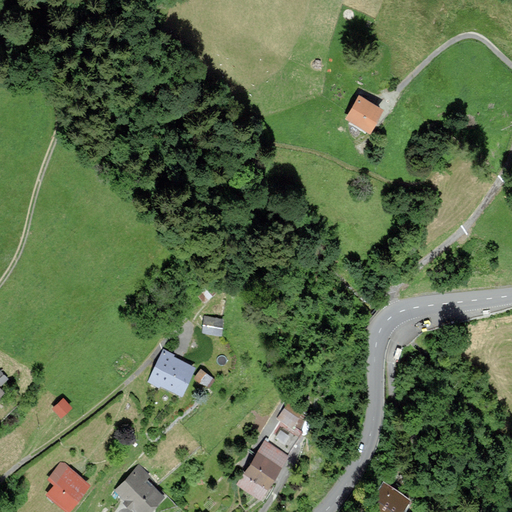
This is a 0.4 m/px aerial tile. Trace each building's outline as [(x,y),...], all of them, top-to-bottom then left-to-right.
[(383,106),(359,93),(346,118),(370,131),(383,106)] [(204,301),(217,288),(208,280),(196,293),(204,301)] [(223,318),(204,315),(203,332),(221,334),(223,318)] [(178,395),(192,365),(164,351),(149,382),(178,395)] [(213,379),(201,369),(196,376),(208,386),(213,379)] [(63,398),(53,407),(61,415),(71,406),(63,398)] [(287,454),(264,440),(236,485),(259,499),(287,454)] [(64,461),(50,478),(56,483),(47,494),(66,510),(89,483),(80,475),(64,461)] [(138,469),(117,490),(139,511),(146,511),(164,494),(138,469)] [(384,482),(366,509),(370,511),(397,511),(407,497),(384,482)]
